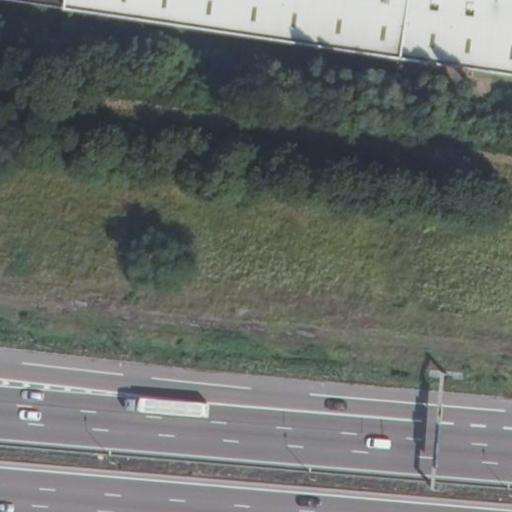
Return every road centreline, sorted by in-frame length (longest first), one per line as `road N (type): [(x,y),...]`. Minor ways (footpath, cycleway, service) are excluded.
road 1 (motorway): [(437,443),(364,408),(0,372)]
road 2 (motorway): [(437,443),(0,406)]
